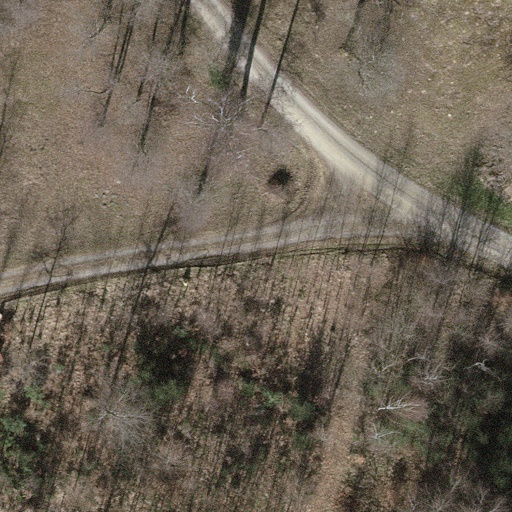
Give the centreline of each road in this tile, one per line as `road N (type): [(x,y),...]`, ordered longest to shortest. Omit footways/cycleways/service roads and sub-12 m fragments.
road 1 (track): [(0,302),(97,270),(399,204)]
road 2 (track): [(511,261),(399,204),(303,110),(211,0)]
